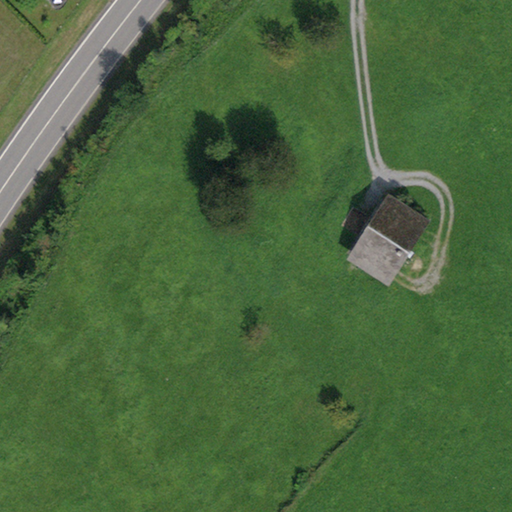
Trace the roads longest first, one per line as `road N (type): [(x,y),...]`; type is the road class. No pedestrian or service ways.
road 1 (track): [(359,0),(379,173),(428,181),(446,212),(435,268),(417,282),(398,278)]
road 2 (primary): [(139,0),(0,193)]
